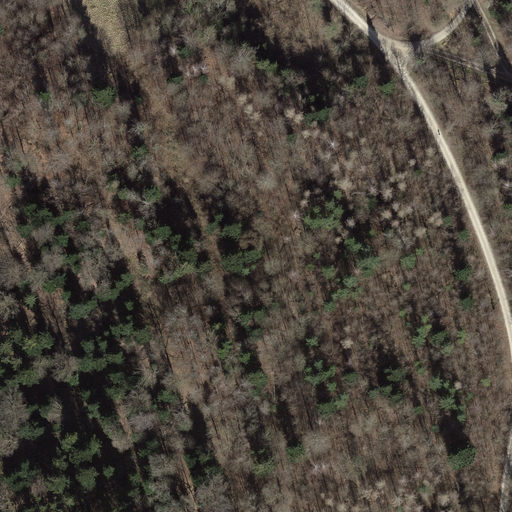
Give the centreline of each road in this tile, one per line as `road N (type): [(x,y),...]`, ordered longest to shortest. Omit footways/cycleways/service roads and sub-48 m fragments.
road 1 (track): [(259,511),(173,361),(205,230),(173,121),(66,0)]
road 2 (track): [(387,48),(463,189),(511,334)]
